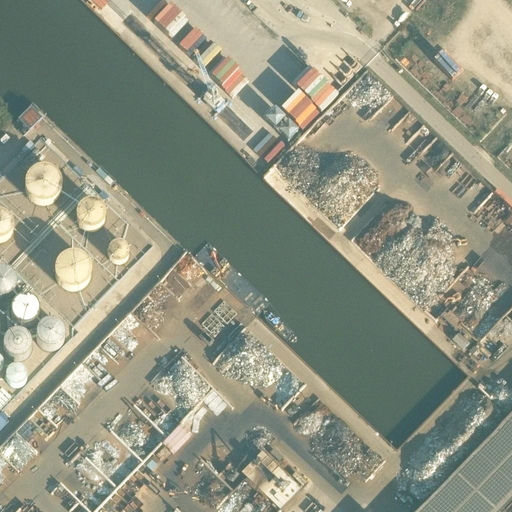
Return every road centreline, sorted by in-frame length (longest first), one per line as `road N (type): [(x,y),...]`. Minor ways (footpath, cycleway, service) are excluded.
road 1 (unknown): [(371,488),(226,360),(183,345),(148,363),(56,461),(46,478),(56,511)]
road 2 (unknown): [(145,511),(186,460),(222,438),(282,446),(319,475)]
road 3 (unknown): [(371,488),(511,359)]
road 4 (unknown): [(511,268),(384,162)]
